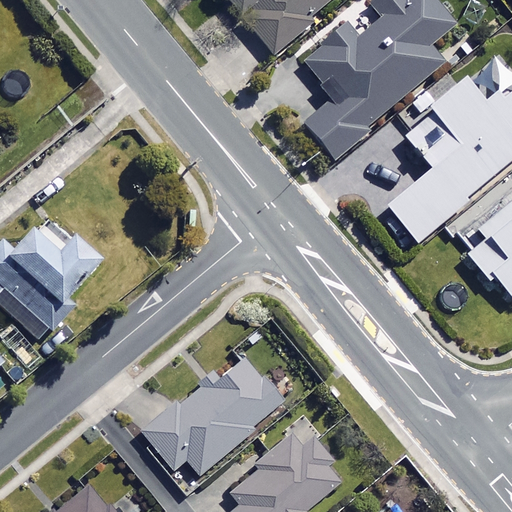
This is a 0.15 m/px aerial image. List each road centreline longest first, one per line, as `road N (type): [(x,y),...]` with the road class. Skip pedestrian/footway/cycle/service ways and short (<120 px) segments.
road 1 (residential): [(0,441),(276,212)]
road 2 (tertiary): [(475,452),(276,212)]
road 3 (tertiary): [(276,212),(100,0)]
